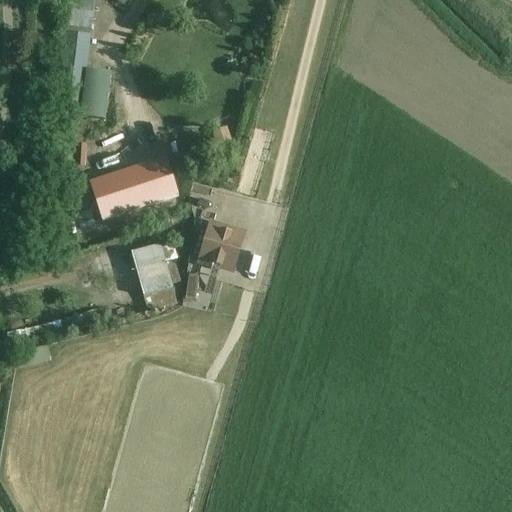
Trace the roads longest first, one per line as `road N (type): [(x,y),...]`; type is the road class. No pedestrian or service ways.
road 1 (track): [(319,0),(268,207)]
road 2 (track): [(178,223),(0,286)]
